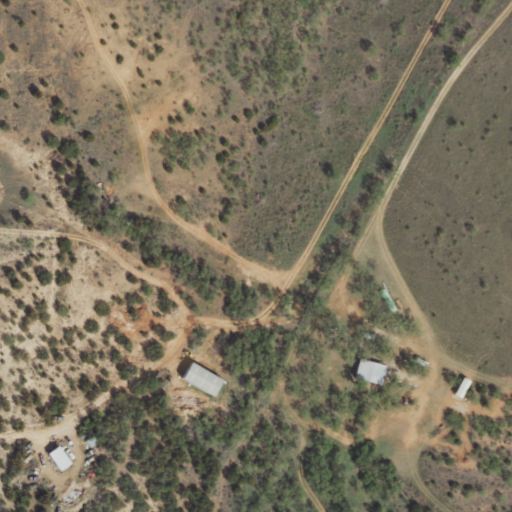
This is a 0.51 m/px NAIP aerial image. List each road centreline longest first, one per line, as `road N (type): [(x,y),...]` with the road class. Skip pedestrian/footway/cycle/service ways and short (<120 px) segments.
road 1 (track): [(0,168),(58,191),(233,297),(288,302),(363,271),(493,25),(511,5)]
road 2 (track): [(438,511),(298,377),(288,302)]
